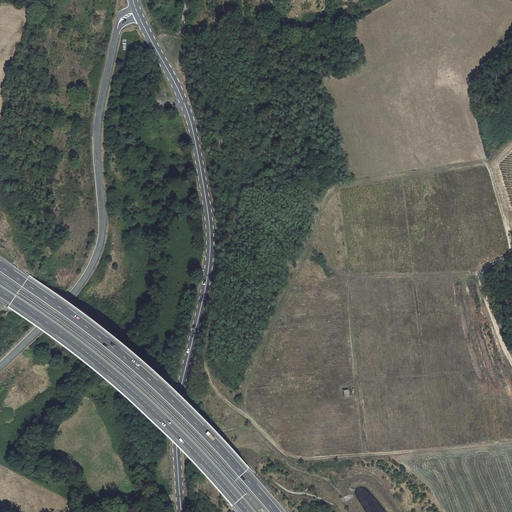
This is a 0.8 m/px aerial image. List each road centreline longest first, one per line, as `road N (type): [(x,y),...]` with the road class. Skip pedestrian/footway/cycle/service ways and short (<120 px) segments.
road 1 (secondary): [(181,511),(181,384),(204,291),(209,222),(190,119),(135,8)]
road 2 (track): [(511,440),(297,460),(212,386),(204,366),(214,293),(207,272)]
road 3 (tertiary): [(0,365),(67,299),(98,251),(97,124),(118,26),(135,8)]
road 4 (motorway): [(276,511),(131,362),(0,266)]
road 5 (motorway): [(0,291),(118,379),(247,511)]
road 6 (track): [(365,454),(344,279),(475,274)]
road 7 (track): [(238,408),(244,389),(511,371)]
road 8 (track): [(344,279),(311,237),(334,189),(489,162)]
road 9 (track): [(511,362),(474,271),(508,244),(489,162)]
